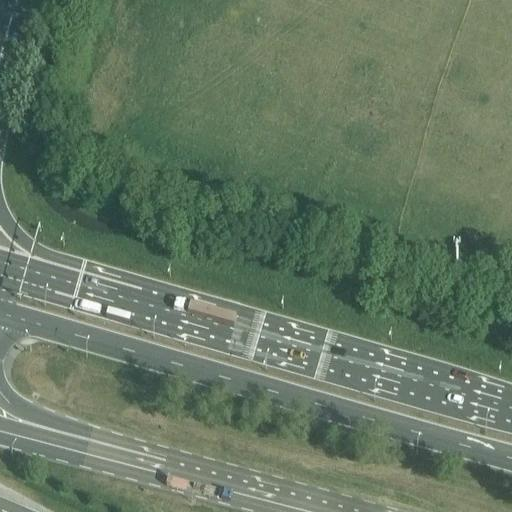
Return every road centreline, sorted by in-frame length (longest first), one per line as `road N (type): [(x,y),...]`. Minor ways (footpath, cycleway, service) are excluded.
road 1 (primary): [(511,406),(0,263)]
road 2 (primary): [(34,326),(511,458)]
road 3 (secondary): [(326,511),(59,441)]
